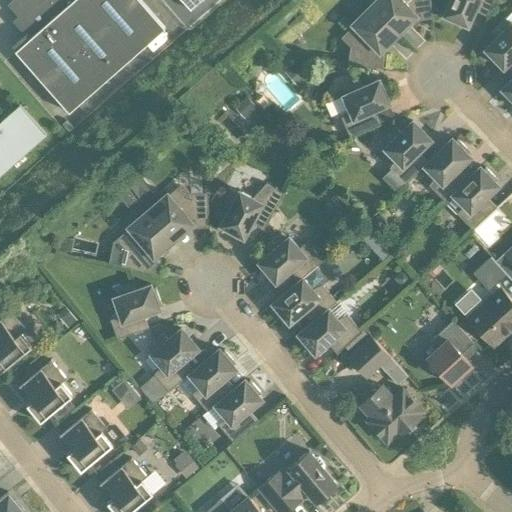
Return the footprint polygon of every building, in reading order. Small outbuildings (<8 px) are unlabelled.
[(11,0),(7,4),(18,16),(12,21),(28,39),(72,0),(11,0)] [(14,51),(68,112),(164,28),(139,0),(72,0),(28,39),(14,51)] [(180,0),(190,10),(201,0),(180,0)] [(367,3),(398,35),(399,33),(393,27),(403,18),(409,24),(415,18),(417,20),(429,18),(429,19),(433,19),(429,0),(376,0),(371,6),(367,3)] [(494,0),(449,0),(450,0),(443,16),(448,18),(447,19),(446,19),(446,20),(462,28),(463,26),(462,26),(463,24),(467,26),(476,5),(489,11),(494,0)] [(397,36),(398,35),(367,3),(366,4),(369,7),(352,25),(354,28),(344,39),(354,49),(352,64),(348,63),(348,64),(382,69),(383,65),(381,65),(383,53),(381,51),(387,45),(381,39),(391,30),(397,36)] [(511,22),(510,24),(505,18),(491,32),(497,38),(485,50),(503,68),(511,59),(511,22)] [(281,62),(287,70),(299,60),(288,56),(281,62)] [(300,59),(299,60),(287,70),(298,84),(312,72),(300,59)] [(511,78),(501,89),(505,93),(503,94),(502,95),(511,104),(511,78)] [(363,87),(360,80),(342,88),(345,95),(342,96),(348,110),(340,117),(350,137),(380,124),(379,122),(373,124),(368,113),(389,104),(387,99),(389,98),(389,99),(390,99),(383,82),(382,83),(380,84),(378,80),(363,87)] [(256,108),(246,97),(235,107),(245,118),(256,108)] [(0,176),(46,135),(20,105),(0,122),(0,176)] [(424,166),(424,165),(414,155),(430,140),(412,121),(400,133),(394,127),(381,141),(386,147),(384,149),(395,159),(389,169),(405,185),(424,166)] [(452,195),(463,183),(454,173),(470,157),(466,153),(468,152),(469,152),(457,139),(456,140),(457,140),(455,142),(451,139),(424,165),(424,166),(434,177),(429,186),(445,202),(452,195)] [(313,161),(323,154),(320,149),(310,156),(313,161)] [(463,183),(452,195),(462,205),(457,214),(473,231),(496,208),(495,206),(490,210),(482,201),(498,185),(494,182),(496,180),(497,181),(497,180),(485,167),(484,168),(485,169),(483,170),(480,167),(463,183)] [(263,230),(283,193),(266,184),(252,198),(239,191),(238,194),(230,190),(221,207),(228,211),(220,226),(224,228),(223,230),(222,230),(222,231),(238,240),(238,238),(239,236),(243,238),(252,222),(262,227),(261,229),(263,230)] [(144,207),(173,241),(174,240),(169,233),(179,224),(185,231),(191,225),(193,227),(205,227),(205,228),(209,228),(207,193),(206,193),(206,197),(191,197),(181,186),(170,196),(167,193),(148,209),(145,206),(144,207)] [(172,242),(173,241),(144,207),(143,208),(146,211),(127,227),(129,230),(118,240),(127,251),(125,266),(121,265),(120,266),(155,274),(155,270),(154,270),(157,258),(155,256),(162,251),(156,244),(166,235),(172,242)] [(378,230),(383,228),(385,222),(382,217),(376,215),(371,218),(370,224),(373,229),(378,230)] [(357,234),(370,247),(378,239),(366,226),(357,234)] [(302,279),(302,278),(316,266),(322,261),(308,244),(298,249),(288,237),(286,239),(281,233),(266,246),(271,252),(259,263),(275,282),(293,268),(302,279)] [(511,247),(496,262),(491,256),(490,257),(511,281),(511,247)] [(489,291),(506,275),(490,257),(472,273),(489,291)] [(315,319),(328,309),(336,302),(321,285),(328,279),(316,266),(302,278),(302,279),(272,303),(275,307),(273,309),(273,308),(272,309),(283,323),(284,322),(284,321),(286,320),(289,323),(306,309),(315,319)] [(412,280),(403,270),(394,278),(403,288),(412,280)] [(134,290),(132,283),(113,289),(116,297),(113,298),(118,312),(110,318),(117,339),(148,328),(147,326),(141,328),(137,317),(159,309),(157,305),(160,304),(160,305),(161,305),(155,288),(154,288),(154,289),(152,290),(150,285),(134,290)] [(493,346),(511,328),(511,301),(500,288),(467,318),(493,346)] [(76,320),(65,307),(57,314),(67,327),(76,320)] [(328,309),(315,319),(298,334),(301,338),(299,339),(298,339),(309,353),(310,352),(311,350),(313,353),(331,338),(339,347),(334,351),(335,353),(361,332),(347,315),(337,320),(328,309)] [(0,372),(31,347),(21,334),(26,330),(10,311),(0,319),(0,372)] [(451,385),(472,366),(461,354),(473,343),(453,320),(430,341),(436,349),(426,358),(451,385)] [(169,391),(189,375),(189,374),(180,363),(198,349),(181,328),(168,339),(162,333),(147,346),(153,352),(150,354),(160,365),(154,374),(162,383),(167,389),(169,391)] [(407,376),(372,338),(350,358),(366,376),(379,365),(397,385),(407,376)] [(214,405),(227,394),(218,384),(235,369),(232,365),(234,364),(235,365),(236,364),(224,350),(223,351),(224,351),(222,353),(219,349),(189,374),(189,375),(198,386),(192,394),(207,412),(214,405)] [(72,396),(61,383),(66,379),(50,360),(18,387),(19,389),(22,387),(29,396),(30,396),(33,399),(26,406),(40,422),(72,396)] [(112,389),(119,399),(132,388),(125,379),(112,389)] [(227,394),(214,405),(224,416),(218,425),(232,442),(258,421),(256,419),(251,423),(244,414),(261,400),(258,396),(260,394),(260,395),(261,394),(250,380),(249,381),(249,382),(248,383),(244,379),(227,394)] [(422,411),(417,405),(402,388),(392,397),(382,386),(360,406),(370,417),(366,420),(367,421),(387,443),(396,434),(418,414),(422,411)] [(112,445),(101,432),(106,428),(91,409),(58,436),(60,438),(62,436),(70,445),(71,445),(74,448),(66,455),(80,472),(112,445)] [(193,423),(207,439),(217,429),(203,414),(193,423)] [(139,440),(131,446),(139,455),(146,449),(139,440)] [(337,485),(324,470),(324,464),(318,457),(313,457),(308,451),(280,474),(278,472),(258,488),(278,511),(285,511),(301,500),(299,497),(303,493),(308,494),(316,502),(337,485)] [(198,468),(187,454),(178,462),(188,475),(198,468)] [(130,511),(152,494),(142,481),(147,477),(131,458),(99,485),(100,487),(102,485),(110,494),(111,493),(114,497),(107,503),(113,511),(130,511)] [(0,511),(24,511),(8,492),(0,499),(0,511)] [(261,511),(248,496),(231,511),(221,499),(205,511),(261,511)]
